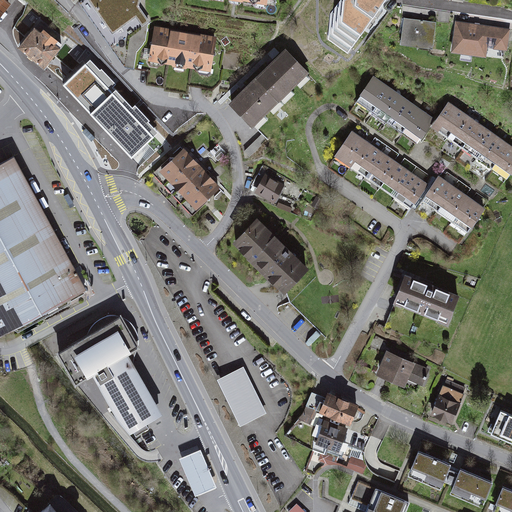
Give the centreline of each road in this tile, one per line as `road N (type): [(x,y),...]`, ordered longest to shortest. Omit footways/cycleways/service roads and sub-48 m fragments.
road 1 (residential): [(331,376),(402,241),(400,229),(317,166),(307,129),(311,113),(332,107),(385,143)]
road 2 (residential): [(202,251),(231,219),(240,188),(224,121),(134,86),(60,0)]
road 3 (secondary): [(247,511),(96,202)]
road 4 (residential): [(511,464),(414,424),(331,376)]
road 5 (residential): [(331,376),(202,251)]
road 6 (residential): [(202,251),(153,204),(115,194),(96,202)]
road 7 (secondary): [(96,202),(28,94)]
